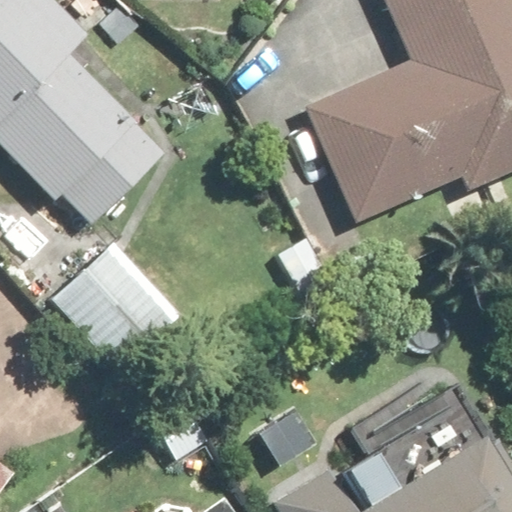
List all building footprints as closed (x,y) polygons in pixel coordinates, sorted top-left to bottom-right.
[(0,0),(0,138),(50,191),(55,186),(88,222),(166,150),(68,44),(81,32),(50,0),(0,0)] [(296,101),(345,221),(452,177),(457,189),(511,167),(511,0),(378,0),(402,57),(296,101)] [(127,230),(49,295),(118,376),(195,310),(127,230)] [(511,511),(511,446),(475,384),(274,501),(280,511),(511,511)] [(0,479),(11,463),(0,455),(0,479)] [(248,511),(233,490),(199,511),(248,511)]
